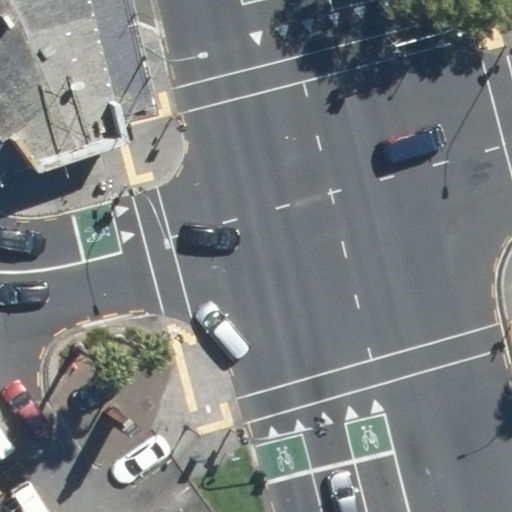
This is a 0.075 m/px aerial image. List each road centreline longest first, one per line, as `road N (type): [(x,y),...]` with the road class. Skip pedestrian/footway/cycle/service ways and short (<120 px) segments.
road 1 (tertiary): [(0,276),(85,267),(317,199)]
road 2 (primary): [(317,199),(390,511)]
road 3 (primary): [(270,0),(317,199)]
road 4 (residential): [(317,199),(511,146)]
